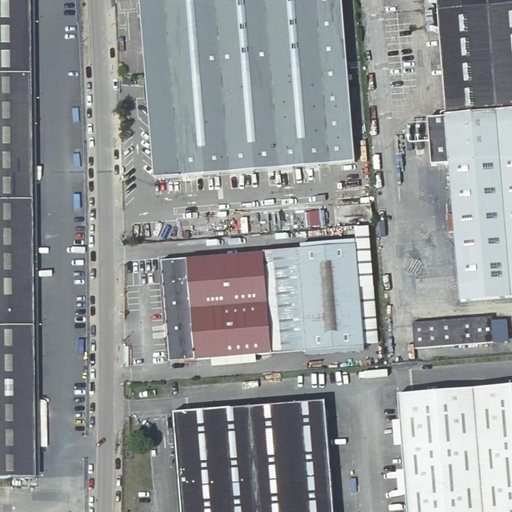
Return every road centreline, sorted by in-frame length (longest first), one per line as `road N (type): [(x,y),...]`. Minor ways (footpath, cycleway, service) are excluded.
road 1 (unclassified): [(96,0),(106,218),(105,511)]
road 2 (unknown): [(75,448),(66,421),(71,351),(59,0)]
road 3 (unknown): [(106,218),(347,196)]
road 4 (unknown): [(385,131),(408,133),(418,148),(444,234),(453,312)]
road 5 (unknown): [(511,351),(407,358),(399,316)]
